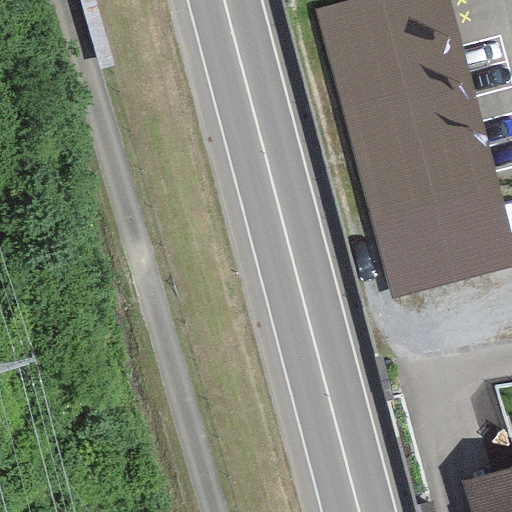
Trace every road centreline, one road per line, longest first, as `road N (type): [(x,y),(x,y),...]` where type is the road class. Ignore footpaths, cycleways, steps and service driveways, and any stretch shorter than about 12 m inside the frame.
road 1 (unclassified): [(220,511),(68,0)]
road 2 (trunk): [(225,0),(359,511)]
